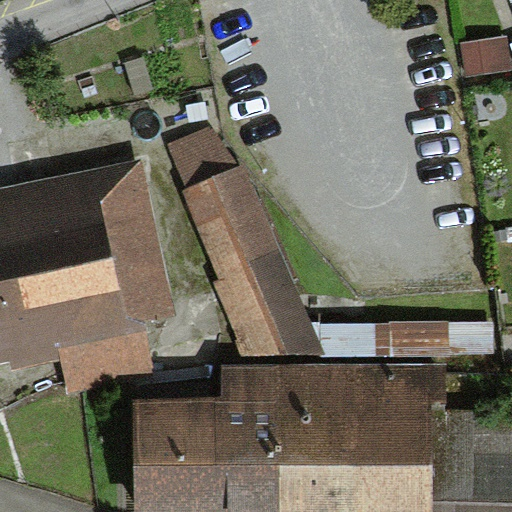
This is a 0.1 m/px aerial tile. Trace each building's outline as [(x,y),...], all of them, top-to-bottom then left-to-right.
[(507,38),(464,43),(468,76),(511,71),(507,38)] [(239,168),(211,129),(169,147),(188,190),(183,191),(218,280),(214,284),(243,355),(322,353),(327,353),(314,323),(245,166),(239,168)] [(0,362),(7,361),(10,376),(62,365),(68,393),(159,372),(150,330),(182,323),(145,155),(0,187),(0,362)] [(450,322),(314,323),(327,353),(322,353),(322,357),(451,357),(451,354),(494,354),(494,322),(450,322)] [(137,401),(137,511),(432,511),(435,411),(447,411),(447,363),(224,367),(225,397),(137,401)] [(511,511),(511,412),(447,411),(435,411),(432,511),(511,511)]
